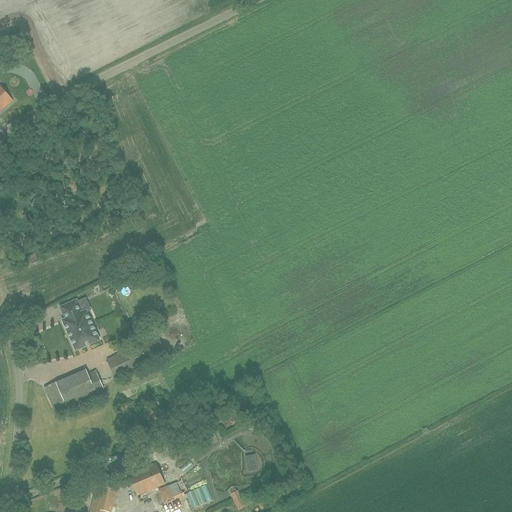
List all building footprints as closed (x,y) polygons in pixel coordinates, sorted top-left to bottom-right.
[(0,112),(14,101),(0,84),(0,112)] [(0,245),(2,252),(23,246),(20,235),(0,240),(0,245)] [(38,260),(42,259),(40,252),(22,258),(26,267),(39,263),(38,260)] [(63,321),(69,335),(76,351),(100,340),(88,312),(83,314),(77,300),(61,308),(64,314),(65,313),(68,318),(63,321)] [(116,378),(167,355),(158,337),(107,360),(116,378)] [(55,413),(105,391),(96,371),(88,374),(86,370),(44,388),(55,413)] [(205,425),(203,429),(205,433),(209,435),(213,433),(215,429),(213,425),(209,423),(205,425)] [(149,441),(160,436),(158,432),(147,436),(149,441)] [(132,461),(149,454),(144,440),(126,447),(132,461)] [(255,456),(246,457),(249,471),(258,470),(255,456)] [(138,495),(165,484),(157,464),(129,475),(138,495)] [(117,487),(119,479),(100,474),(89,511),(111,511),(118,488),(117,487)] [(185,480),(187,490),(201,487),(199,477),(185,480)] [(176,484),(160,491),(165,504),(168,502),(169,504),(171,503),(170,502),(182,497),(176,484)] [(187,497),(180,499),(183,508),(189,506),(187,497)] [(245,508),(242,502),(237,505),(240,511),(245,508)]
